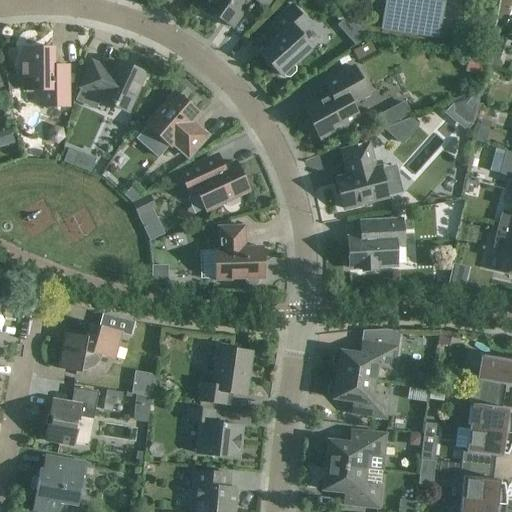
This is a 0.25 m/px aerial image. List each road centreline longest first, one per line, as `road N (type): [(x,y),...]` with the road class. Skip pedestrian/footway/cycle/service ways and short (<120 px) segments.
road 1 (residential): [(0,10),(100,7),(145,23),(248,98),(270,136),(295,195),(304,266),(279,511)]
road 2 (residential): [(0,481),(37,267)]
